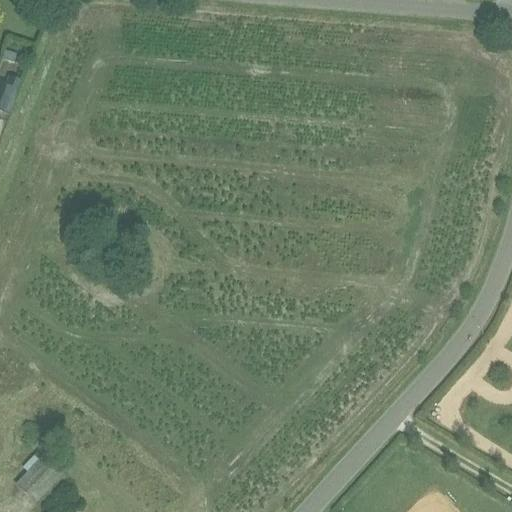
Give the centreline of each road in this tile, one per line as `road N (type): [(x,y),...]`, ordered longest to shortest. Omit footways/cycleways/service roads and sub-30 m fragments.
road 1 (unclassified): [(307,511),(443,360),(503,272),(511,244)]
road 2 (unclassified): [(511,16),(321,0)]
